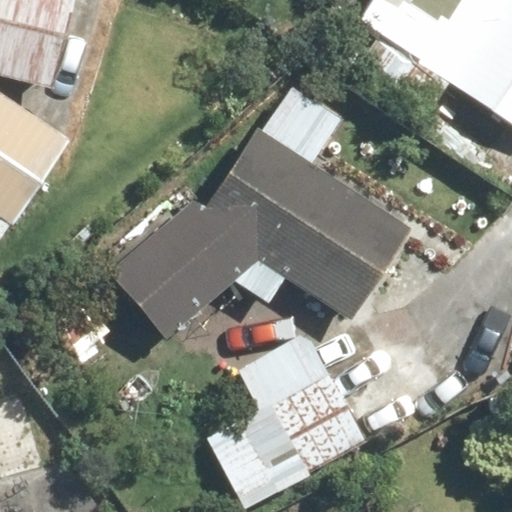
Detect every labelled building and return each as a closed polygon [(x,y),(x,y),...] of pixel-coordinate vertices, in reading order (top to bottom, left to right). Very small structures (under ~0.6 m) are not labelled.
[(0,0),(0,67),(57,81),(75,0),(0,0)] [(511,0),(372,0),(366,9),(511,120),(511,0)] [(0,243),(69,141),(0,95),(0,243)] [(201,206),(112,274),(162,339),(266,259),(352,325),(414,244),(261,128),(201,206)] [(195,398),(252,503),(363,444),(306,338),(195,398)] [(43,382),(0,393),(0,476),(62,460),(43,382)]
